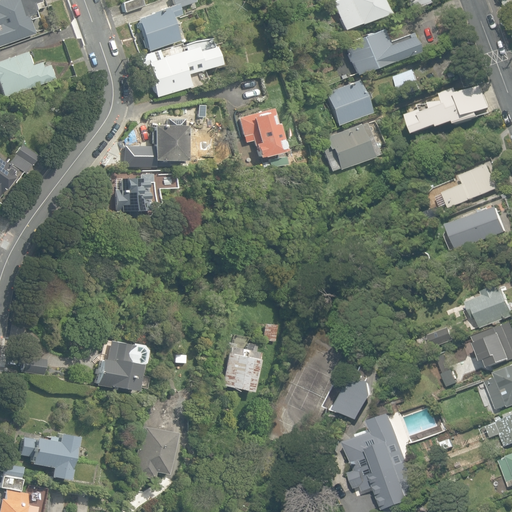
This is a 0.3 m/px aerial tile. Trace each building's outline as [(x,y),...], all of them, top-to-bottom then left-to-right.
[(0,0),(0,45),(32,34),(27,20),(36,17),(33,10),(46,6),(44,0),(0,0)] [(129,0),(121,3),(124,11),(142,5),(140,0),(129,0)] [(136,18),(147,50),(177,40),(170,18),(178,15),(175,7),(192,2),(191,0),(171,0),(173,4),(150,12),(151,14),(136,18)] [(342,31),(384,15),(378,0),(336,0),(331,2),(342,31)] [(413,0),(417,9),(434,3),(432,0),(413,0)] [(346,65),(349,75),(354,74),(355,75),(416,52),(410,36),(388,45),(382,29),(342,44),(348,60),(347,60),(349,64),(346,65)] [(148,74),(155,97),(189,87),(186,75),(217,66),(212,47),(197,52),(195,46),(160,57),(158,50),(138,56),(141,66),(148,64),(151,73),(148,74)] [(0,91),(3,98),(53,80),(48,65),(41,68),(39,61),(30,64),(26,51),(0,60),(0,91)] [(394,77),(401,98),(421,92),(414,70),(394,77)] [(324,93),(337,125),(370,112),(365,99),(368,98),(366,92),(363,93),(357,80),(324,93)] [(489,108),(481,86),(458,95),(456,91),(443,95),(445,102),(420,106),(422,112),(409,116),(416,135),(440,127),(440,129),(456,123),(456,125),(478,117),(476,113),(489,108)] [(252,140),(257,158),(282,151),(270,108),(237,117),(241,136),(247,134),(249,141),(252,140)] [(139,169),(153,169),(153,161),(183,161),(183,126),(182,126),(182,118),(166,118),(166,125),(151,125),(151,143),(139,143),(139,169)] [(328,160),(332,170),(338,168),(339,169),(371,157),(364,139),(370,137),(365,123),(359,125),(359,124),(326,136),(334,158),(328,160)] [(6,160),(25,173),(37,156),(18,143),(6,160)] [(286,170),(283,156),(266,160),(269,173),(286,170)] [(0,191),(4,185),(16,170),(4,162),(0,158),(0,191)] [(448,204),(450,208),(498,189),(488,165),(462,176),(462,178),(454,181),(457,188),(443,193),(444,194),(437,197),(441,207),(448,204)] [(159,175),(160,185),(173,184),(172,173),(159,175)] [(126,211),(127,216),(137,216),(137,210),(148,210),(148,203),(152,203),(151,174),(139,174),(139,178),(119,179),(119,190),(113,190),(113,212),(126,211)] [(83,217),(104,220),(105,210),(85,206),(83,217)] [(497,207),(448,225),(457,250),(506,232),(497,207)] [(481,328),(482,328),(483,328),(494,324),(495,325),(501,323),(501,321),(511,316),(511,308),(505,288),(499,290),(497,287),(483,292),(484,296),(467,302),(473,318),(478,317),(481,328)] [(487,360),(490,368),(511,360),(511,322),(499,328),(474,337),(477,343),(476,343),(482,361),(487,360)] [(262,339),(274,340),(275,328),(275,324),(263,324),(263,328),(262,339)] [(427,335),(432,348),(453,340),(449,327),(427,335)] [(129,344),(106,341),(103,360),(97,359),(93,384),(133,391),(138,365),(141,363),(144,350),(139,345),(130,343),(129,344)] [(220,384),(251,391),(258,359),(256,358),(257,352),(252,351),(253,344),(245,343),(244,349),(229,346),(228,352),(227,352),(220,384)] [(19,371),(41,374),(43,358),(22,355),(19,371)] [(487,382),(497,409),(507,405),(508,407),(511,405),(511,366),(495,372),(497,378),(487,382)] [(442,375),(448,388),(458,384),(452,370),(442,375)] [(340,411),(357,420),(372,397),(370,382),(353,382),(342,377),(327,408),(339,413),(340,411)] [(373,432),(345,442),(355,469),(348,472),(354,490),(361,487),(363,492),(375,488),(384,511),(410,502),(408,496),(419,492),(390,414),(369,422),(373,432)] [(500,435),(504,446),(511,443),(511,416),(496,422),(497,424),(488,427),(492,438),(500,435)] [(131,475),(152,479),(154,471),(165,473),(173,432),(140,426),(131,475)] [(48,476),(67,479),(69,467),(68,467),(72,446),(73,446),(75,435),(56,432),(55,436),(47,435),(47,439),(34,436),(33,438),(21,436),(18,454),(30,456),(29,463),(50,466),(48,476)] [(435,444),(438,453),(454,447),(451,438),(435,444)] [(511,483),(511,485),(511,454),(507,456),(508,457),(499,460),(508,484),(511,483)] [(0,511),(31,511),(32,506),(24,503),(26,492),(18,491),(21,477),(20,477),(21,466),(4,463),(2,463),(0,475),(0,486),(4,488),(3,498),(0,497),(0,511)]
